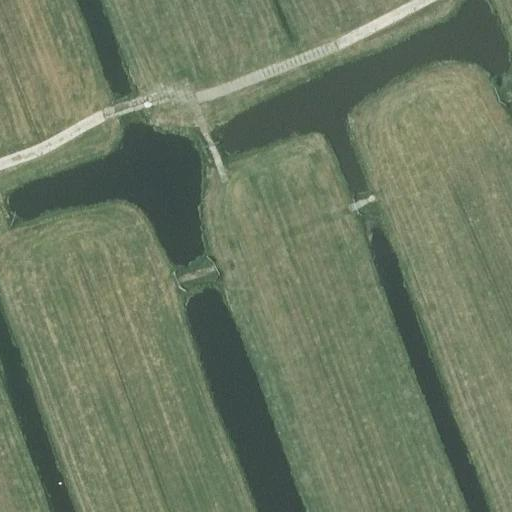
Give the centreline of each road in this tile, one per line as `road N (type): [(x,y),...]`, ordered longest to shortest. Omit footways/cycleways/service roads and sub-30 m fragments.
road 1 (track): [(0,162),(177,82),(226,178)]
road 2 (track): [(190,97),(332,47),(432,0)]
